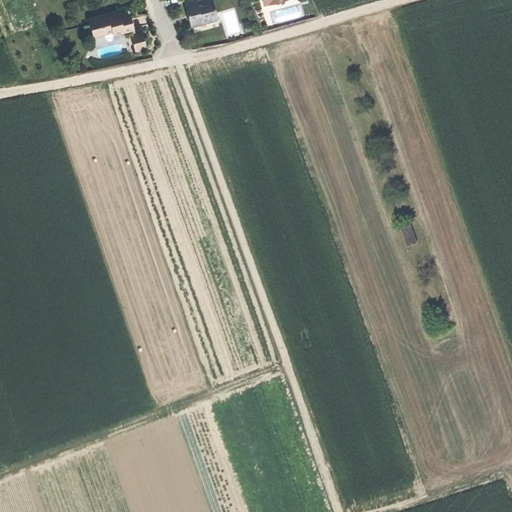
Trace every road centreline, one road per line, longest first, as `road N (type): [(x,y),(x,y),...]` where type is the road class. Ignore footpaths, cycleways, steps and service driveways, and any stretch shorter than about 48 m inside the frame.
road 1 (track): [(175,59),(292,358),(340,511)]
road 2 (track): [(0,470),(292,358)]
road 3 (unclassified): [(175,59),(402,0)]
road 4 (unclassified): [(0,93),(175,59)]
road 5 (track): [(381,511),(511,471)]
